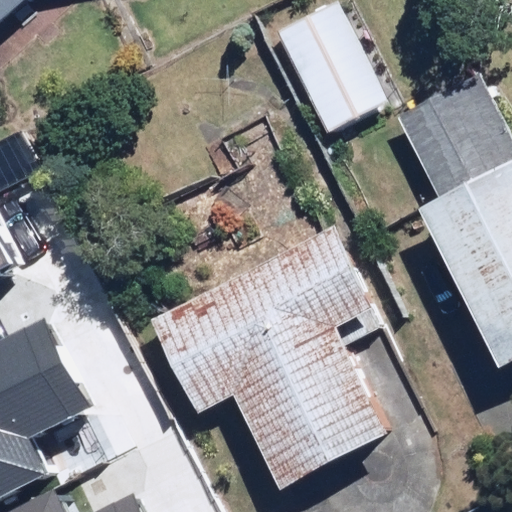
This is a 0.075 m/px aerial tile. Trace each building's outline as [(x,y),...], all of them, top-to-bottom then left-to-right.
[(0,0),(0,39),(40,0),(0,0)] [(395,105),(340,4),(277,38),(332,139),(395,105)] [(511,126),(488,82),(410,125),(454,207),(429,220),(511,374),(511,126)] [(0,256),(36,237),(6,185),(0,188),(0,256)] [(377,315),(333,231),(152,326),(202,421),(239,402),(290,498),(396,442),(340,335),(377,315)] [(0,304),(0,496),(65,463),(48,430),(111,397),(65,308),(15,334),(0,304)] [(87,470),(3,511),(172,511),(157,483),(107,509),(87,470)]
